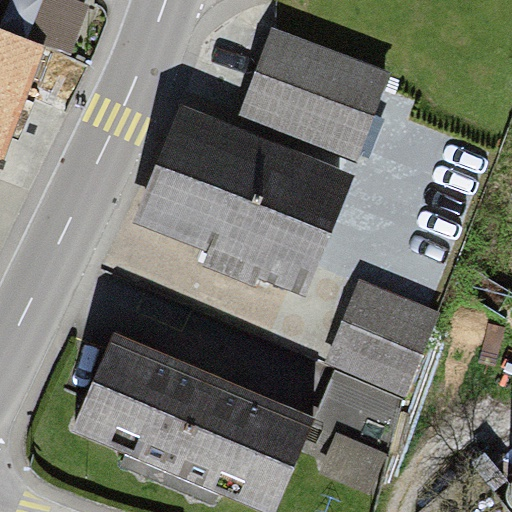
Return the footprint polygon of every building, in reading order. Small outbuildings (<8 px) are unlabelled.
[(0,176),(48,36),(0,19),(0,176)] [(378,75),(276,37),(248,111),(350,149),(378,75)] [(484,149),(410,122),(392,172),(466,198),(484,149)] [(351,187),(178,123),(134,241),(307,305),(351,187)] [(416,198),(383,253),(435,283),(467,227),(416,198)] [(374,214),(363,237),(384,247),(395,223),(374,214)] [(441,321),(361,293),(329,383),(409,411),(441,321)] [(104,341),(62,440),(230,511),(272,511),(309,428),(104,341)]
